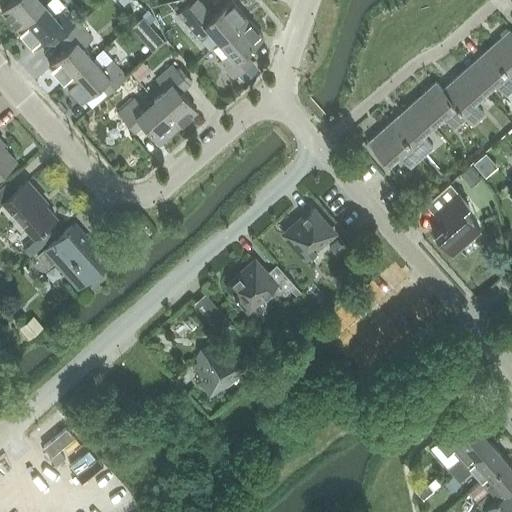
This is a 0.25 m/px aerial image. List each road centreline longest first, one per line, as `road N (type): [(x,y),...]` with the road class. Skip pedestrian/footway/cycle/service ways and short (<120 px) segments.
road 1 (unclassified): [(0,438),(321,148)]
road 2 (residential): [(272,92),(153,197),(135,199),(105,191),(0,73)]
road 3 (residential): [(468,319),(321,148)]
road 4 (residential): [(321,148),(490,9)]
